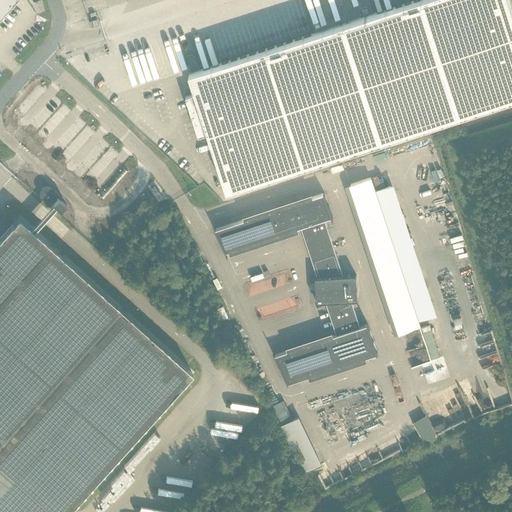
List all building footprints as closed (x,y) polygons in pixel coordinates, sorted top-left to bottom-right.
[(0,0),(0,18),(16,0),(0,0)] [(511,12),(508,0),(416,0),(189,74),(196,97),(187,100),(198,136),(208,133),(227,192),(511,99),(511,12)] [(193,54),(187,55),(191,67),(196,65),(193,54)] [(70,161),(89,140),(96,140),(99,142),(93,149),(98,154),(100,152),(100,148),(107,148),(107,145),(100,139),(96,139),(95,131),(81,117),(81,113),(70,114),(67,111),(66,113),(23,114),(19,118),(70,165),(70,161)] [(420,327),(371,177),(351,184),(400,333),(420,327)] [(61,211),(62,211),(61,210),(65,205),(66,206),(67,205),(57,196),(58,194),(51,187),(50,187),(49,186),(48,186),(47,186),(45,186),(44,186),(43,187),(42,187),(42,188),(41,188),(41,189),(40,190),(40,191),(40,192),(40,193),(40,194),(40,195),(41,196),(42,197),(50,204),(51,202),(61,211)] [(332,217),(330,211),(324,192),(323,192),(323,193),(216,229),(215,228),(214,229),(226,252),(301,227),(317,277),(315,277),(317,302),(326,302),(336,334),(275,354),(274,355),(288,384),(289,384),(288,383),(377,354),(377,355),(378,354),(367,323),(366,323),(360,325),(351,300),(358,300),(356,275),(343,275),(325,219),(331,217),(332,217)] [(0,511),(65,511),(192,372),(19,217),(0,237),(0,511)]
